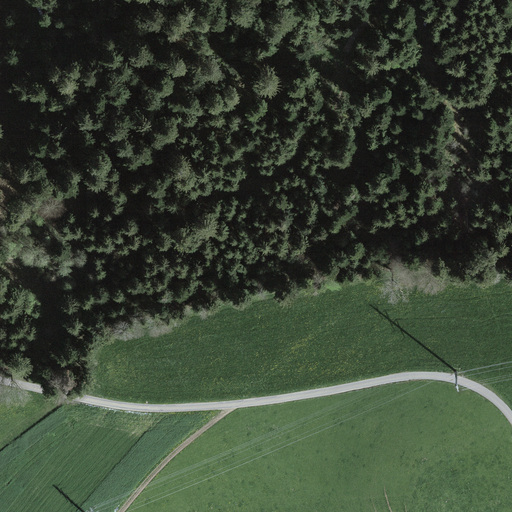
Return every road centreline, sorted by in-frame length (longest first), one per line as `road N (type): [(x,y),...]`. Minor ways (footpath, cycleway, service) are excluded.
road 1 (track): [(0,380),(166,408),(429,376),(479,388),(511,416)]
road 2 (track): [(121,511),(234,404)]
